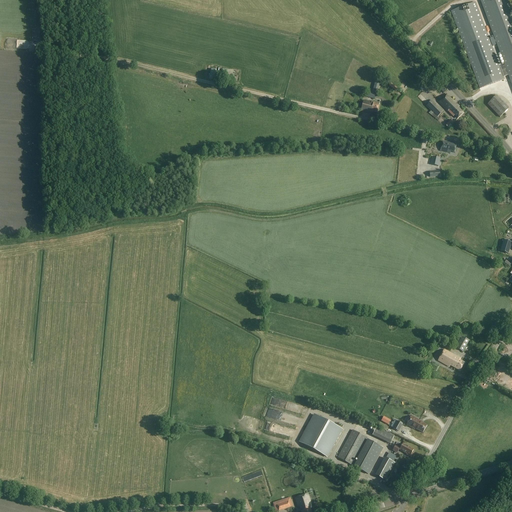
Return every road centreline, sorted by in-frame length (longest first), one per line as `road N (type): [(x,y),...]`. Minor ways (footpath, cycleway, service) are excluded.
road 1 (track): [(341,113),(129,63),(29,52)]
road 2 (unclassified): [(507,148),(370,0)]
road 3 (unclassified): [(511,324),(410,484),(413,495)]
road 4 (unclassified): [(507,148),(341,113)]
